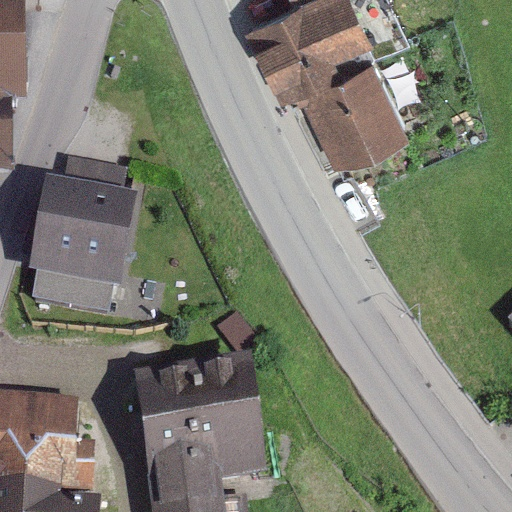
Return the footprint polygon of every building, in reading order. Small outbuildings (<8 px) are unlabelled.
[(288,0),(294,11),(255,30),(281,93),(335,69),(364,55),(363,54),(365,48),(398,31),(383,0),(288,0)] [(10,107),(9,12),(0,11),(0,107),(1,107),(10,107)] [(335,69),(281,93),(287,91),(291,100),(298,97),(326,157),(332,154),(396,125),(364,55),(335,69)] [(30,271),(109,286),(123,210),(113,208),(55,198),(44,196),(39,225),(27,222),(23,240),(35,243),(33,258),(30,271)] [(511,316),(502,326),(511,336),(511,316)] [(236,372),(132,386),(146,488),(148,487),(151,511),(234,511),(233,502),(211,505),(208,480),(250,474),(236,372)] [(0,404),(0,486),(85,489),(87,450),(65,450),(69,409),(0,404)] [(85,489),(0,486),(0,511),(89,511),(90,509),(49,506),(50,490),(66,490),(66,489),(84,490),(85,489)]
